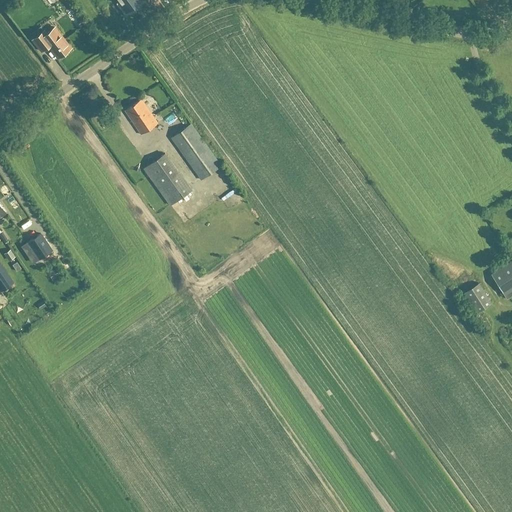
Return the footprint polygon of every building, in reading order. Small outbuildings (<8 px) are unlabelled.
[(117,0),(118,1),(118,2),(119,1),(126,11),(140,1),(138,0),(117,0)] [(54,28),(46,34),(44,31),(32,40),(41,52),(48,46),(58,59),(70,49),(54,28)] [(140,135),(157,124),(141,99),(124,111),(140,135)] [(190,124),(170,138),(201,180),(221,166),(190,124)] [(178,173),(157,189),(170,206),(191,190),(178,173)] [(51,251),(40,235),(27,243),(39,260),(51,251)] [(511,261),(491,275),(502,292),(506,298),(511,294),(511,288),(511,286),(511,285),(511,261)] [(12,283),(0,265),(0,290),(0,291),(12,283)] [(491,303),(478,283),(464,292),(477,312),(491,303)]
